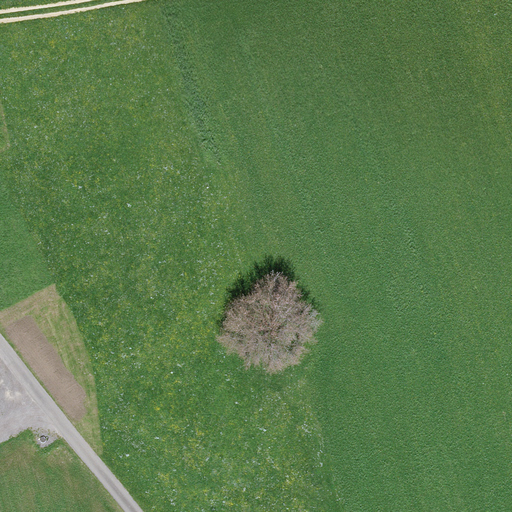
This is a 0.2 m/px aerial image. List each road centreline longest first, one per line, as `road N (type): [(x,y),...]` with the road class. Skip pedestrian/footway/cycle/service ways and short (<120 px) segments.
road 1 (residential): [(0,344),(132,511)]
road 2 (track): [(0,17),(125,0)]
